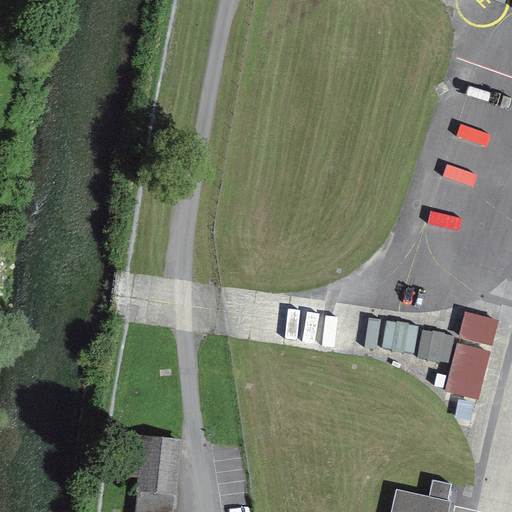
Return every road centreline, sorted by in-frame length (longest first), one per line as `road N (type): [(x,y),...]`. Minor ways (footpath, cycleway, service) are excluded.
road 1 (unclassified): [(231,0),(180,303),(210,511)]
road 2 (unknown): [(180,303),(511,369)]
